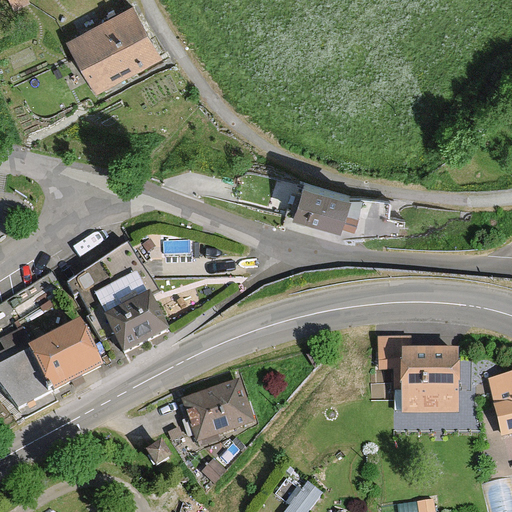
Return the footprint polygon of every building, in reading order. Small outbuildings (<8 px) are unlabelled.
[(160,54),(128,0),(62,39),(94,93),(160,54)] [(344,192),(295,179),(286,214),(335,227),(344,192)] [(391,196),(344,192),(335,227),(353,230),(356,218),(389,217),(391,196)] [(188,250),(187,238),(162,239),(162,251),(188,250)] [(143,292),(98,315),(118,354),(164,331),(143,292)] [(99,365),(75,320),(22,348),(45,393),(99,365)] [(455,412),(456,349),(410,349),(410,338),(376,338),(376,370),(391,370),(391,388),(397,388),(397,412),(455,412)] [(511,375),(485,383),(500,436),(511,432),(511,375)] [(253,423),(237,380),(179,401),(195,444),(253,423)] [(158,441),(142,451),(152,465),(167,455),(158,441)] [(229,442),(215,459),(224,467),(238,450),(229,442)] [(211,458),(200,470),(213,483),(224,471),(211,458)] [(511,511),(511,480),(511,476),(481,481),(486,511),(511,511)] [(284,502),(276,511),(306,511),(320,493),(304,481),(298,488),(284,477),(272,493),(284,502)] [(434,511),(433,498),(416,499),(417,511),(434,511)] [(415,511),(414,501),(396,503),(396,511),(415,511)]
